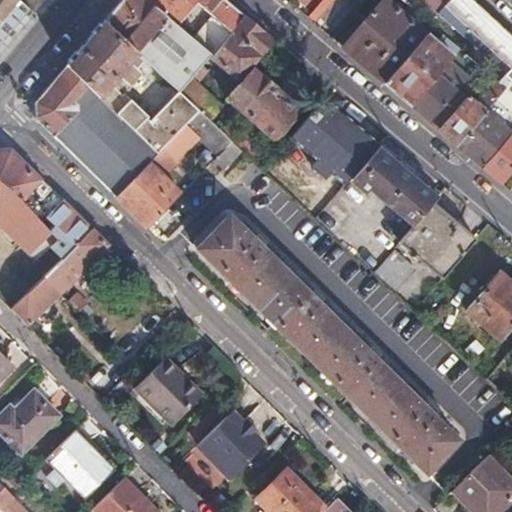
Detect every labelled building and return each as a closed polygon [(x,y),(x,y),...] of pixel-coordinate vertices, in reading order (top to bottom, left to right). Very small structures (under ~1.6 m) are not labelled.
[(0,0),(0,44),(29,11),(15,0),(0,0)] [(15,0),(29,11),(37,0),(15,0)] [(119,0),(102,20),(143,59),(176,90),(198,110),(201,113),(213,100),(188,78),(190,75),(199,65),(207,55),(208,53),(191,38),(175,25),(146,0),(119,0)] [(146,0),(175,25),(194,2),(210,16),(191,38),(208,53),(241,15),(223,0),(146,0)] [(359,16),(336,43),(367,70),(411,17),(408,15),(404,18),(396,11),(399,7),(395,4),(392,7),(383,0),(381,0),(363,19),(359,16)] [(446,0),(420,0),(435,13),(446,0)] [(511,46),(511,38),(471,0),(446,0),(435,13),(495,65),(511,46)] [(344,14),(332,9),(324,28),(336,33),(344,14)] [(271,40),(241,15),(208,53),(207,55),(237,79),(271,40)] [(411,17),(367,70),(382,82),(424,34),(413,25),(415,21),(411,17)] [(82,44),(65,64),(105,105),(156,154),(198,110),(176,90),(152,117),(154,121),(151,125),(143,117),(146,114),(124,93),(141,73),(136,67),(143,59),(102,20),(82,44)] [(424,34),(382,82),(410,106),(449,61),(453,56),(426,33),(424,34)] [(511,66),(511,46),(495,65),(506,74),(511,66)] [(449,61),(410,106),(430,123),(467,78),(468,77),(449,61)] [(105,105),(65,64),(34,101),(34,109),(34,119),(74,157),(115,197),(156,154),(105,105)] [(207,70),(199,65),(190,75),(198,81),(207,70)] [(505,88),(456,144),(481,166),(511,131),(511,66),(506,74),(498,82),(505,88)] [(297,107),(252,69),(226,99),(271,138),(297,107)] [(467,78),(430,123),(456,144),(505,88),(498,82),(494,79),(481,95),(475,90),(478,87),(467,78)] [(378,144),(322,97),(288,136),(344,183),(348,179),(378,144)] [(213,100),(201,113),(210,121),(218,110),(221,107),(213,100)] [(156,154),(115,197),(146,228),(179,193),(162,176),(197,137),(216,155),(231,141),(222,132),(210,121),(201,113),(198,110),(156,154)] [(231,141),(240,149),(252,160),(261,150),(231,122),(222,132),(231,141)] [(511,131),(481,166),(498,181),(511,165),(511,131)] [(216,155),(213,159),(222,168),(240,149),(231,141),(216,155)] [(380,142),(378,144),(348,179),(362,191),(366,187),(411,226),(432,202),(439,193),(380,142)] [(0,149),(0,179),(15,193),(42,221),(62,200),(11,149),(0,149)] [(0,223),(3,226),(36,259),(48,246),(57,238),(42,221),(15,193),(0,179),(0,223)] [(321,188),(303,208),(315,219),(332,198),(321,188)] [(57,238),(48,246),(61,258),(91,229),(62,200),(42,221),(57,238)] [(432,202),(411,226),(398,242),(441,278),(454,262),(474,238),(432,202)] [(319,220),(336,230),(346,213),(329,203),(319,220)] [(193,247),(204,258),(206,256),(220,268),(217,271),(228,282),(230,280),(245,293),(242,296),(263,316),(265,313),(278,325),(275,328),(286,339),(289,337),(301,348),(298,351),(319,373),(322,369),(335,381),(332,384),(343,395),(345,392),(360,405),(357,408),(377,428),(380,425),(393,437),(390,441),(402,452),(405,450),(418,462),(416,465),(425,473),(456,439),(396,380),(311,297),(244,231),(225,213),(193,247)] [(61,258),(44,275),(59,292),(107,244),(91,229),(61,258)] [(107,244),(59,292),(66,299),(73,291),(113,250),(107,244)] [(392,250),(373,272),(393,289),(412,268),(412,266),(392,250)] [(206,256),(204,258),(217,271),(220,268),(206,256)] [(511,285),(497,273),(466,311),(499,339),(511,322),(511,285)] [(44,275),(9,309),(26,326),(59,292),(44,275)] [(230,280),(228,282),(242,296),(245,293),(230,280)] [(73,291),(66,299),(79,312),(86,304),(73,291)] [(265,313),(263,316),(275,328),(278,325),(265,313)] [(289,337),(286,339),(298,351),(301,348),(289,337)] [(0,354),(0,375),(10,364),(0,354)] [(165,356),(134,386),(174,426),(204,395),(165,356)] [(322,369),(319,373),(332,384),(335,381),(322,369)] [(3,410),(0,413),(0,432),(19,452),(57,413),(33,389),(8,414),(3,410)] [(345,392),(343,395),(357,408),(360,405),(345,392)] [(233,411),(198,448),(229,480),(265,444),(255,433),(255,429),(245,419),(242,420),(233,411)] [(377,428),(390,441),(393,437),(380,425),(377,428)] [(73,429),(43,458),(82,496),(119,459),(111,450),(103,458),(73,429)] [(172,429),(151,450),(159,458),(180,436),(172,429)] [(402,452),(416,465),(418,462),(405,450),(402,452)] [(511,483),(485,455),(450,489),(473,511),(484,511),(486,510),(488,511),(496,511),(511,496),(511,483)] [(256,498),(270,511),(349,511),(336,499),(327,508),(286,468),(256,498)] [(122,477),(91,509),(94,511),(145,511),(138,505),(144,499),(122,477)] [(24,511),(0,487),(0,511),(24,511)] [(138,505),(145,511),(156,511),(144,499),(138,505)]
